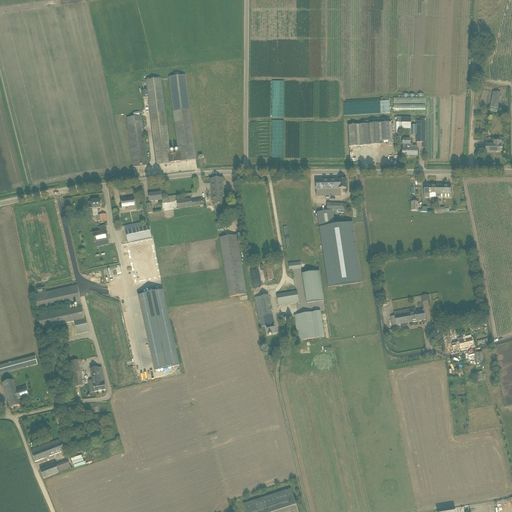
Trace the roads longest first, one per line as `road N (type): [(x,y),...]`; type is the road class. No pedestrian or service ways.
road 1 (residential): [(358,173),(387,354),(448,358),(511,340)]
road 2 (unclassified): [(57,193),(108,394),(14,417)]
road 3 (unclassified): [(57,193),(245,173)]
road 4 (unclassified): [(245,173),(247,0)]
road 5 (residential): [(312,511),(279,377),(280,343)]
road 6 (unclassified): [(358,173),(511,172)]
road 7 (unknown): [(103,186),(127,284),(120,290),(80,282)]
road 8 (track): [(472,118),(507,0)]
